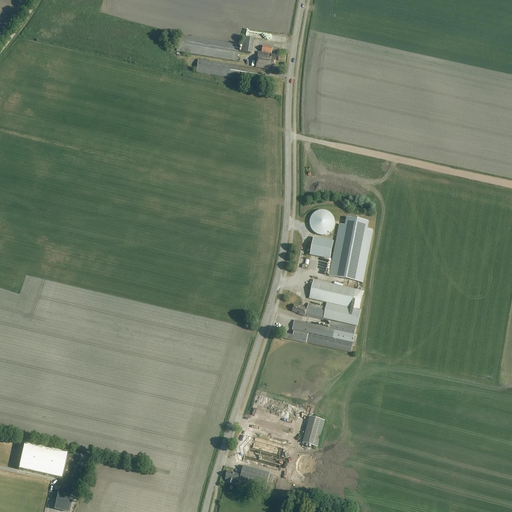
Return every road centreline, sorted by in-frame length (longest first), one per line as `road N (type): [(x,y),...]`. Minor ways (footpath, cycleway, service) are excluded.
road 1 (tertiary): [(204,511),(276,281),(301,0)]
road 2 (track): [(288,134),(511,184)]
